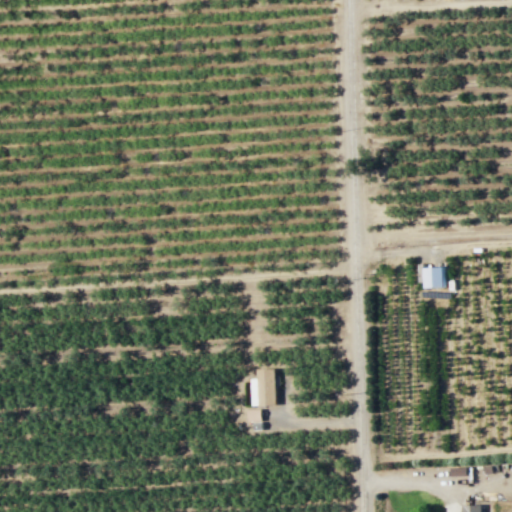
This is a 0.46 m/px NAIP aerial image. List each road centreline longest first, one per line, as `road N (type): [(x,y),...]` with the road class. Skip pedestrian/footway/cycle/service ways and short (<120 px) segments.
road 1 (residential): [(362,511),(347,0)]
road 2 (track): [(352,268),(0,292)]
road 3 (track): [(508,0),(348,7)]
